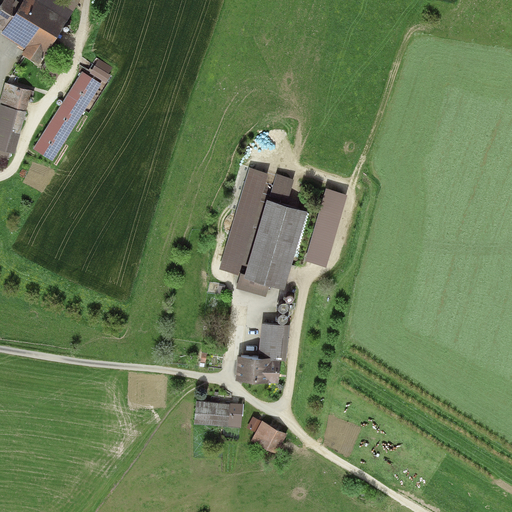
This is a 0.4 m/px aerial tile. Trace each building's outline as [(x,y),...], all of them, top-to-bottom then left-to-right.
[(3,0),(0,6),(0,30),(2,31),(0,34),(25,49),(21,54),(38,65),(80,0),(3,0)] [(99,59),(95,65),(108,74),(112,67),(99,59)] [(95,65),(88,75),(102,84),(104,82),(105,83),(110,75),(108,74),(95,65)] [(88,75),(82,71),(33,149),(54,161),(102,84),(88,75)] [(31,90),(4,83),(0,98),(0,159),(7,161),(9,153),(14,154),(31,90)] [(219,269),(238,275),(269,173),(250,168),(219,269)] [(277,174),(270,196),(287,201),(294,179),(277,174)] [(326,267),(347,195),(327,188),(306,261),(326,267)] [(245,275),(244,278),(269,285),(284,290),(307,211),(267,199),(245,275)] [(245,275),(241,274),(236,289),(265,297),(269,285),(244,278),(245,275)] [(262,323),(259,359),(281,361),(286,361),(289,326),(262,323)] [(279,384),(281,361),(259,359),(238,357),(236,380),(279,384)] [(243,404),(196,400),(194,424),(241,428),(243,404)] [(287,435),(262,421),(254,417),(248,428),(255,433),(251,441),(276,455),(287,435)]
